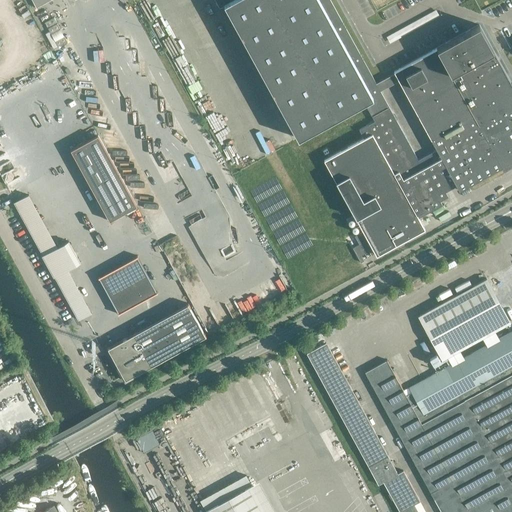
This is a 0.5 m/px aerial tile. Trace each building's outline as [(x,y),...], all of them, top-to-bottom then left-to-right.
[(30,0),(35,8),(50,0),(30,0)] [(216,0),(220,6),(225,4),(253,55),(299,138),(365,102),(372,116),(389,106),(376,83),(348,33),(330,0),(216,0)] [(44,22),(47,27),(56,22),(53,18),(44,22)] [(47,29),(57,47),(66,42),(56,24),(47,29)] [(364,138),(325,160),(363,231),(355,235),(360,244),(353,247),(361,261),(375,253),(377,255),(425,228),(419,217),(442,205),(441,201),(449,197),(446,193),(457,186),(459,190),(511,161),(511,84),(479,25),(393,72),(394,73),(376,83),(389,106),(372,116),(375,121),(359,129),(364,138)] [(392,33),(394,37),(401,34),(398,29),(392,33)] [(110,221),(137,206),(98,135),(71,150),(110,221)] [(158,191),(151,192),(152,200),(145,201),(146,208),(160,206),(158,191)] [(41,255),(53,277),(53,276),(54,276),(67,269),(80,262),(68,241),(57,247),(42,255),(41,255)] [(137,256),(98,277),(98,278),(99,278),(118,313),(117,313),(118,314),(157,293),(157,291),(156,292),(137,257),(138,257),(137,256)] [(417,316),(441,360),(509,323),(485,279),(417,316)] [(200,309),(212,303),(206,293),(195,298),(200,309)] [(106,348),(125,381),(206,337),(203,332),(203,333),(189,308),(190,308),(188,303),(132,334),(134,337),(128,341),(126,338),(109,347),(106,348)] [(220,309),(226,319),(235,315),(229,304),(220,309)] [(402,391),(385,360),(363,372),(439,511),(511,511),(511,488),(463,400),(459,393),(511,363),(511,330),(409,387),(412,393),(406,397),(402,391)] [(396,473),(325,342),(306,352),(378,485),(383,482),(399,511),(417,511),(413,504),(420,501),(403,470),(396,473)] [(90,349),(92,354),(101,350),(98,344),(90,349)] [(511,488),(511,363),(459,393),(463,400),(511,488)] [(10,388),(13,393),(26,385),(22,379),(10,388)] [(20,399),(12,405),(16,410),(24,405),(20,399)] [(334,418),(322,423),(336,457),(348,453),(334,418)] [(265,511),(251,485),(205,510),(206,511),(265,511)]
